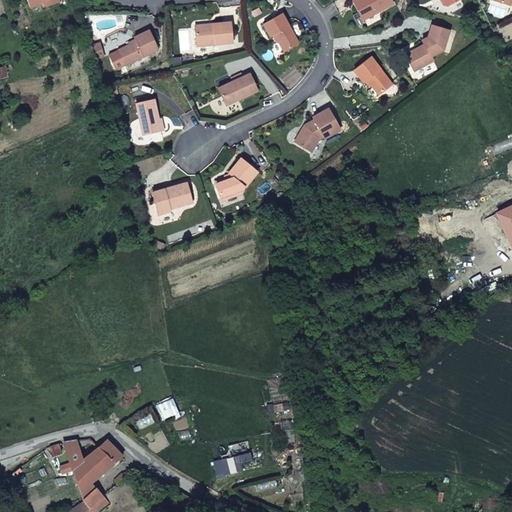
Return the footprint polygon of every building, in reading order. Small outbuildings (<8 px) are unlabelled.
[(391,0),(353,0),(352,1),(361,17),(376,10),(377,12),(393,4),(391,0)] [(274,35),(278,42),(284,52),(299,44),(282,13),(263,24),(270,37),(273,36),(274,35)] [(214,27),(195,29),(197,46),(233,43),(231,22),(214,24),(214,27)] [(427,39),(422,42),(424,44),(405,55),(414,71),(433,61),(431,57),(443,50),(449,31),(431,25),(428,37),(427,39)] [(116,70),(158,50),(149,30),(134,37),(136,41),(108,54),(116,70)] [(90,47),(94,59),(103,56),(99,44),(90,47)] [(367,80),(371,86),(379,95),(392,84),(371,57),(353,70),(363,82),(365,81),(367,80)] [(226,106),(258,91),(250,73),(218,88),(226,106)] [(136,103),(143,135),(161,131),(154,99),(136,103)] [(309,128),(304,125),(294,142),(311,152),(318,139),(323,137),(324,139),(340,130),(328,108),(312,117),(314,120),(309,122),(312,126),(309,128)] [(231,176),(228,179),(227,177),(215,182),(221,198),(242,190),(245,187),(258,172),(241,158),(228,173),(231,176)] [(192,203),(187,182),(152,192),(157,212),(192,203)] [(511,211),(488,218),(492,239),(511,235),(511,227),(511,225),(511,211)] [(92,483),(123,456),(107,440),(99,447),(91,440),(64,443),(83,499),(96,487),(92,483)] [(62,453),(59,444),(50,447),(53,456),(62,453)] [(117,483),(126,476),(123,473),(114,480),(117,483)] [(103,495),(96,487),(83,499),(85,502),(89,508),(103,495)] [(98,511),(109,502),(103,495),(89,508),(92,511),(98,511)] [(92,511),(89,508),(85,502),(69,511),(92,511)]
